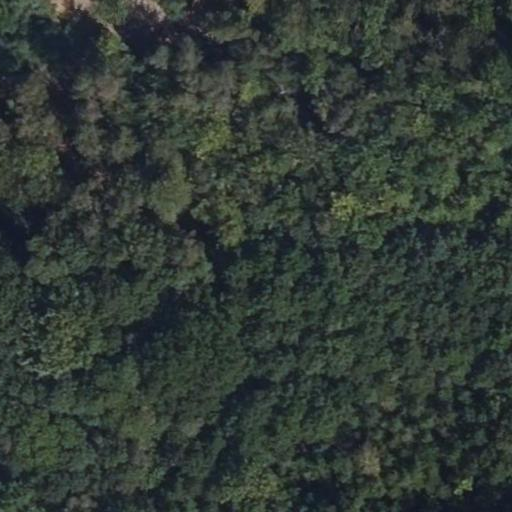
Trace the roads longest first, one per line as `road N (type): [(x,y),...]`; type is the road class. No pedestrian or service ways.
road 1 (unknown): [(511,212),(200,246)]
road 2 (track): [(126,511),(147,475),(179,370),(200,246)]
road 3 (track): [(200,246),(191,140),(175,82),(182,33),(199,0)]
